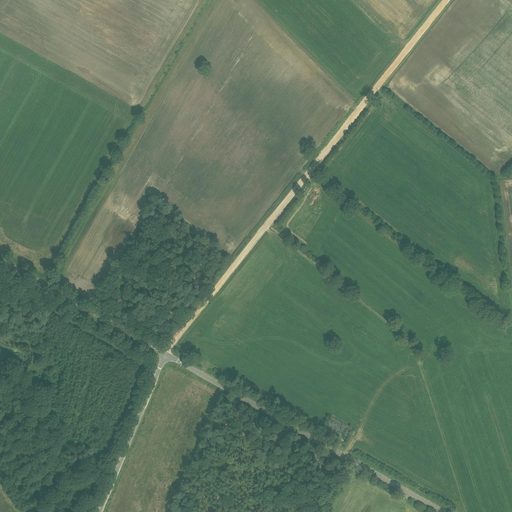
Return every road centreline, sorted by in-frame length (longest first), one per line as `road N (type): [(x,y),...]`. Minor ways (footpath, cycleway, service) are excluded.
road 1 (track): [(165,353),(445,0)]
road 2 (tertiary): [(442,511),(165,353)]
road 3 (tertiary): [(165,353),(0,259)]
road 4 (unclassified): [(98,511),(165,353)]
